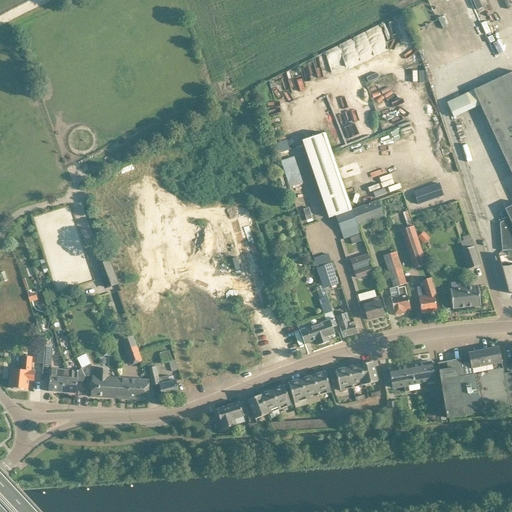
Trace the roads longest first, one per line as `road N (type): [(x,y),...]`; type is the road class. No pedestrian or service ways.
road 1 (residential): [(88,418),(167,415),(357,348),(511,326)]
road 2 (unknown): [(476,117),(494,176),(474,195),(438,96),(440,80),(511,52)]
road 3 (unknown): [(494,327),(473,231),(449,180),(371,156)]
road 4 (unknown): [(0,237),(23,213),(76,199),(99,284)]
